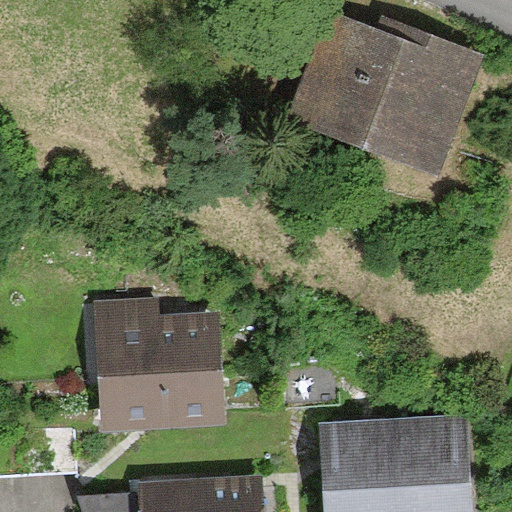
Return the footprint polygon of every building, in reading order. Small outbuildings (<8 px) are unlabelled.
[(327,13),(288,121),(442,176),(487,54),(381,16),(376,30),(327,13)] [(98,300),(103,429),(226,423),(221,310),(158,313),(158,297),(98,300)] [(473,511),(468,414),(320,422),(325,511),(473,511)] [(264,511),(262,474),(141,481),(141,491),(142,511),(264,511)] [(142,511),(141,491),(81,493),(86,511),(142,511)]
